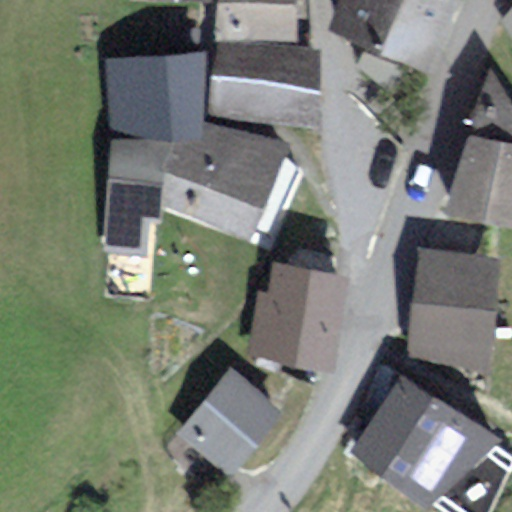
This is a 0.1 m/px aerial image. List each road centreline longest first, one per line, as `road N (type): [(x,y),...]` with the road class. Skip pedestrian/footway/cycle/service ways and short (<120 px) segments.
road 1 (tertiary): [(260,511),(327,425),(353,376),(409,230)]
road 2 (residential): [(325,0),(351,169),(374,207),(409,230)]
road 3 (tertiary): [(409,230),(488,0)]
